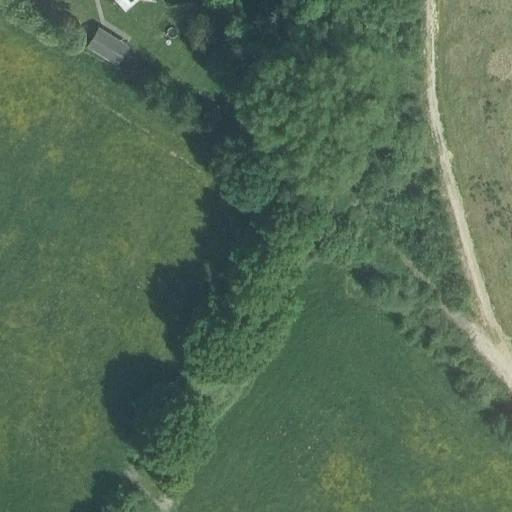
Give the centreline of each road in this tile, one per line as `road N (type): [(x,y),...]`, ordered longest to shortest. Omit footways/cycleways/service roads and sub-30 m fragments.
road 1 (unclassified): [(511,376),(348,184)]
road 2 (track): [(348,184),(213,0)]
